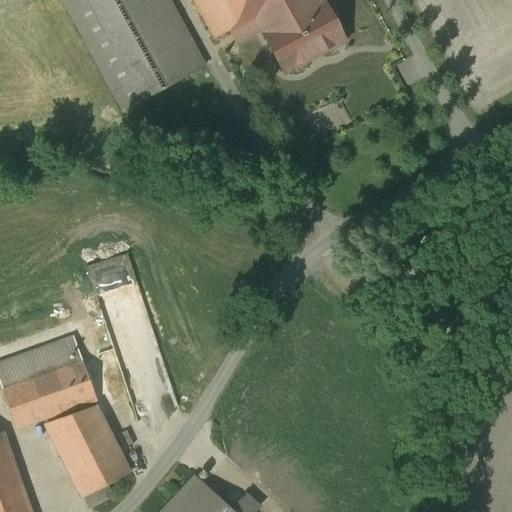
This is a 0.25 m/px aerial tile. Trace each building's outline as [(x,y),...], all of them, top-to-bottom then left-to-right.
[(61,0),(122,111),(142,100),(87,0),(61,0)] [(167,0),(87,0),(142,100),(204,66),(167,0)] [(192,0),(213,37),(230,28),(253,15),(255,20),(292,0),(192,0)] [(316,0),(292,0),(255,20),(284,73),(344,41),(323,2),(322,0),(318,2),(316,0)] [(233,33),(255,20),(253,15),(230,28),(233,33)] [(409,84),(422,78),(413,57),(399,63),(409,84)] [(0,384),(16,429),(96,400),(74,338),(0,364),(0,384)] [(106,486),(129,474),(95,407),(45,424),(83,498),(106,486)] [(29,511),(2,433),(0,434),(0,511),(29,511)] [(231,511),(194,477),(161,511),(231,511)] [(106,486),(83,498),(88,510),(112,498),(106,486)]
